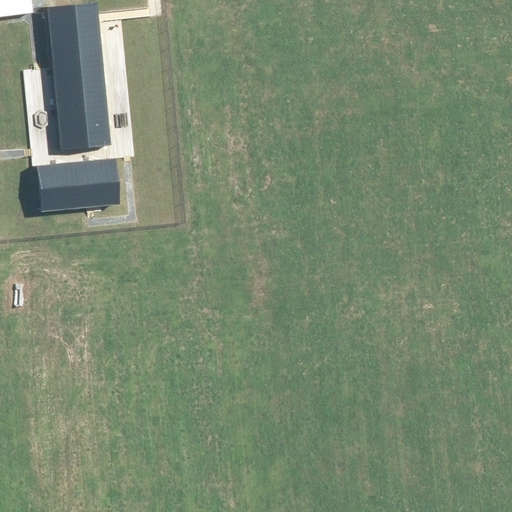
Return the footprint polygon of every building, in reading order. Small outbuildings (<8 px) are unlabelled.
[(36,11),(52,141),(97,135),(81,6),(36,11)] [(18,161),(22,201),(104,194),(100,154),(18,161)] [(84,342),(0,345),(0,413),(87,409),(84,342)] [(292,370),(214,402),(216,409),(198,416),(234,504),(304,476),(286,433),(313,422),(292,370)] [(22,511),(20,475),(0,476),(0,511),(22,511)]
